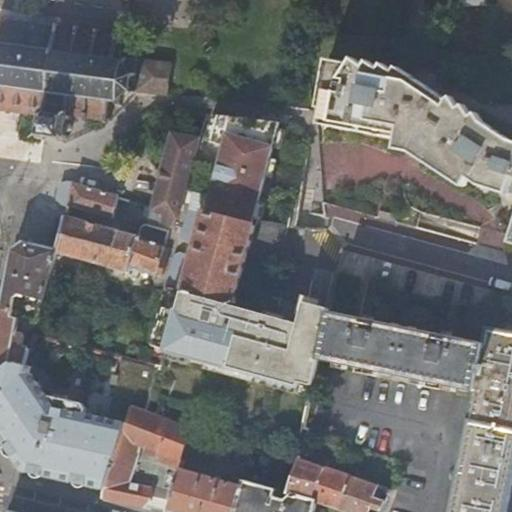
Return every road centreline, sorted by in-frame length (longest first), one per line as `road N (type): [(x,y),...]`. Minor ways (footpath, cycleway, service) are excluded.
road 1 (unknown): [(311,401),(422,432),(433,454),(427,511)]
road 2 (residential): [(511,277),(359,235)]
